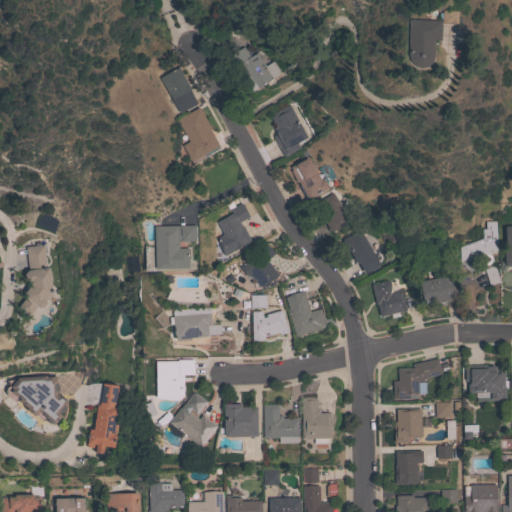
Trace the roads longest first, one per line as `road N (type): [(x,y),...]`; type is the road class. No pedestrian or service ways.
road 1 (residential): [(363,511),(360,354),(350,306),(337,280),(291,232),(188,48)]
road 2 (residential): [(511,333),(443,335),(280,373),(221,378)]
